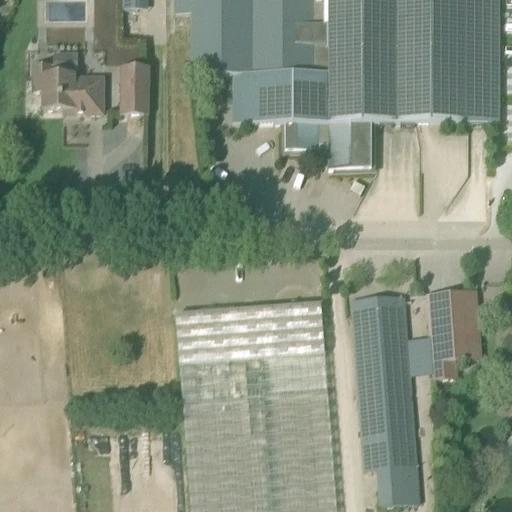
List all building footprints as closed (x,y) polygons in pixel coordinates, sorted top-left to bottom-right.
[(148,0),(122,0),(123,12),(149,11),(148,0)] [(233,128),(284,128),(328,128),(328,84),(311,84),(310,0),(190,0),(191,80),(233,80),(233,128)] [(328,128),(370,128),(499,128),(499,0),(310,0),(311,84),(328,84),(328,128)] [(102,83),(77,83),(77,58),(53,58),(53,80),(33,80),(33,97),(42,97),(43,115),(71,115),(71,119),(102,119),(102,83)] [(120,119),(147,119),(148,73),(121,72),(120,119)] [(370,174),(370,128),(328,128),(284,128),(284,155),(318,155),(318,149),(328,149),(328,174),(370,174)] [(425,299),(430,367),(466,364),(462,297),(425,299)] [(402,301),(351,305),(360,424),(365,477),(415,473),(411,420),(402,301)] [(324,358),(320,310),(320,308),(175,319),(179,370),(324,358)] [(335,511),(324,358),(179,370),(190,511),(335,511)] [(174,439),(107,443),(110,511),(120,511),(178,509),(174,439)] [(417,509),(416,491),(377,494),(379,511),(417,509)]
